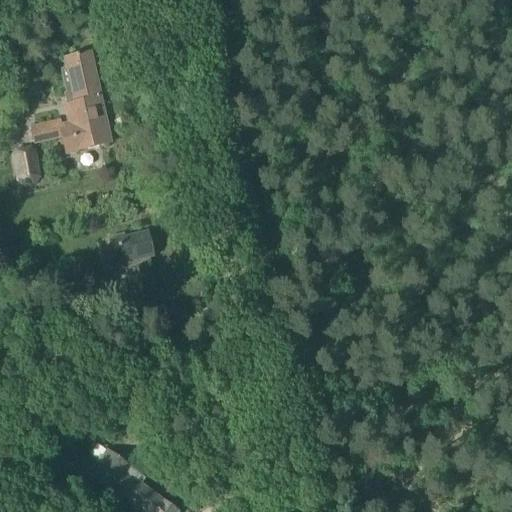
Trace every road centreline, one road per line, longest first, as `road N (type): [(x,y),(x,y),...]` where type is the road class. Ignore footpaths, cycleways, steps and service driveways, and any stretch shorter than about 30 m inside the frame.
road 1 (unclassified): [(293,511),(160,0)]
road 2 (track): [(511,418),(376,489),(382,511)]
